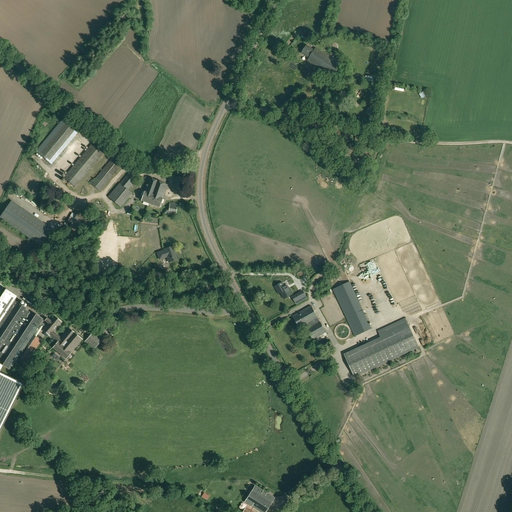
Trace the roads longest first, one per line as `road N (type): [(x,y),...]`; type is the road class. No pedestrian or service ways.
road 1 (tertiary): [(229,278),(201,213),(200,177),(210,137),(275,0)]
road 2 (tertiary): [(366,511),(243,304)]
road 3 (unclassified): [(0,277),(84,310),(188,310)]
road 4 (track): [(379,137),(224,105)]
